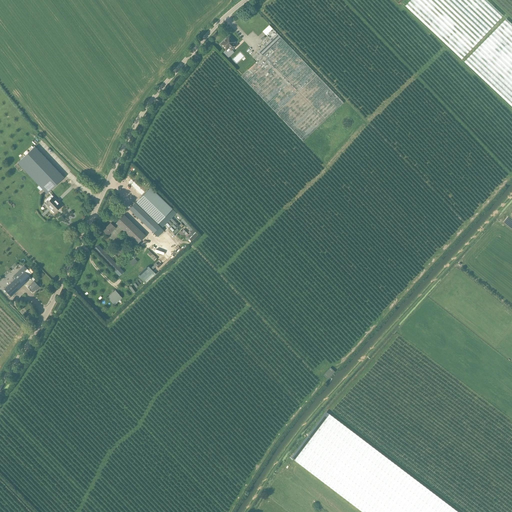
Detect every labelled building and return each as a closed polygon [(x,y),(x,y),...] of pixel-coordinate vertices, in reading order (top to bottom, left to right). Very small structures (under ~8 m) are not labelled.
[(343,103),(277,33),(273,28),(266,35),(270,39),(252,57),(257,61),(241,76),(303,141),(343,103)] [(228,38),(221,44),(225,49),(228,46),(232,50),(237,46),(234,43),(235,42),(231,38),(229,39),(228,38)] [(18,163),(39,185),(37,187),(41,191),(43,189),(47,194),(64,177),(35,146),(18,163)] [(124,186),(134,192),(132,195),(134,196),(138,191),(126,183),(124,186)] [(158,223),(172,208),(150,187),(136,202),(158,223)] [(53,197),(47,204),(55,212),(61,206),(53,197)] [(135,202),(129,209),(143,223),(150,217),(135,202)] [(103,231),(108,235),(110,237),(116,231),(119,235),(123,230),(137,244),(146,235),(124,214),(116,223),(116,224),(114,226),(111,223),(103,231)] [(182,239),(190,237),(190,236),(192,236),(190,228),(180,230),(182,239)] [(107,236),(102,240),(106,244),(110,239),(107,236)] [(154,261),(157,258),(149,250),(146,254),(154,261)] [(150,268),(148,266),(147,267),(146,267),(139,274),(138,276),(145,283),(154,275),(149,270),(150,268)] [(15,278),(4,289),(11,297),(25,284),(28,287),(33,293),(39,287),(34,281),(31,279),(32,278),(25,271),(16,279),(15,278)] [(114,304),(122,297),(118,293),(111,300),(114,304)] [(327,379),(334,371),(330,367),(323,375),(327,379)] [(458,511),(329,414),(294,460),(362,511),(458,511)]
